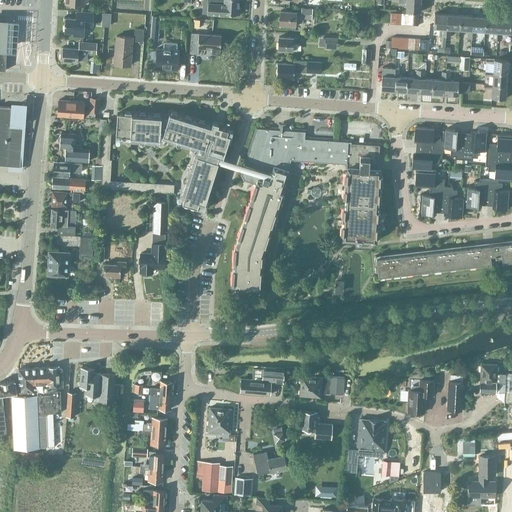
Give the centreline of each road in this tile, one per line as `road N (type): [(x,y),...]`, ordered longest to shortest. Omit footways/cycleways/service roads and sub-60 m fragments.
road 1 (residential): [(184,392),(391,416),(436,435),(470,427),(492,403)]
road 2 (tertiary): [(511,305),(189,337)]
road 3 (tertiary): [(20,332),(42,79)]
road 4 (residential): [(253,99),(42,79)]
road 5 (tertiary): [(189,337),(20,332)]
road 6 (residential): [(397,110),(253,99)]
road 7 (residential): [(419,232),(407,214),(397,110)]
